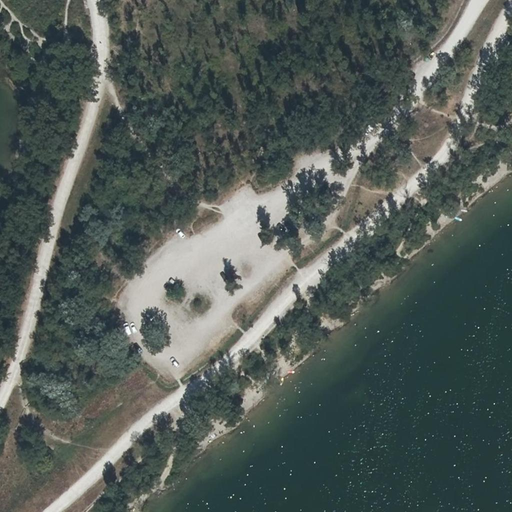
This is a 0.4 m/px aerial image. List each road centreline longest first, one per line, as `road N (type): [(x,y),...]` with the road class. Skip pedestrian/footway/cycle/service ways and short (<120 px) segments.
road 1 (unclassified): [(482,0),(431,83),(340,177)]
road 2 (track): [(230,215),(190,198),(135,137),(102,73)]
